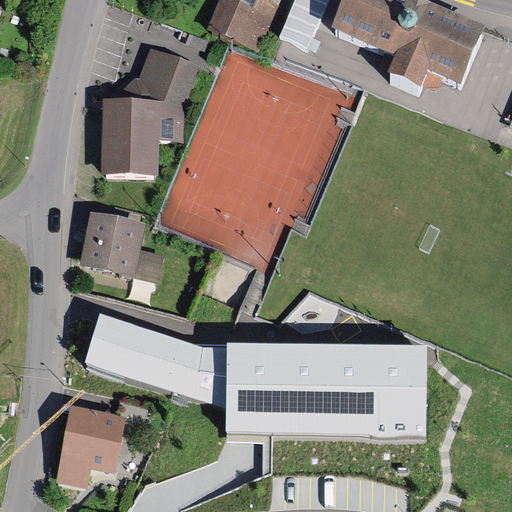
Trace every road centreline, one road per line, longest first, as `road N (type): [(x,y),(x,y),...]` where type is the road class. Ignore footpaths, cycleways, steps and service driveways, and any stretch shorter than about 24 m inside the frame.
road 1 (residential): [(46,213),(41,352),(16,511)]
road 2 (residential): [(85,0),(58,100),(46,213)]
